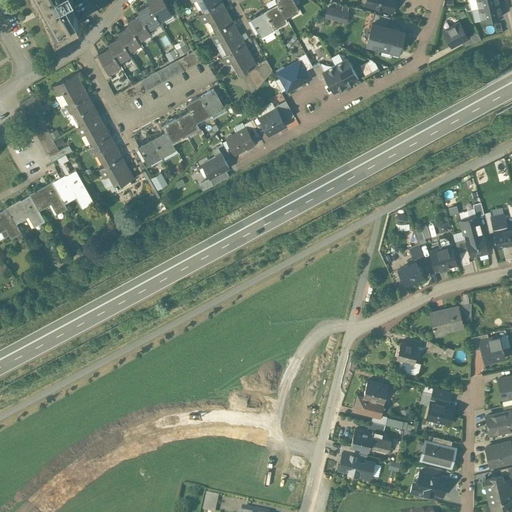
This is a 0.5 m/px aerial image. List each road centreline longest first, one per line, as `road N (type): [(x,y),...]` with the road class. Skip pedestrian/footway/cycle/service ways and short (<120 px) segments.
road 1 (trunk): [(0,363),(511,88)]
road 2 (trunk): [(511,76),(0,350)]
road 3 (residential): [(81,45),(124,122),(209,76)]
road 4 (residential): [(350,333),(304,511)]
road 5 (residential): [(350,333),(436,292),(511,272)]
road 6 (residential): [(331,111),(419,62),(435,0)]
road 7 (residential): [(465,511),(469,390)]
